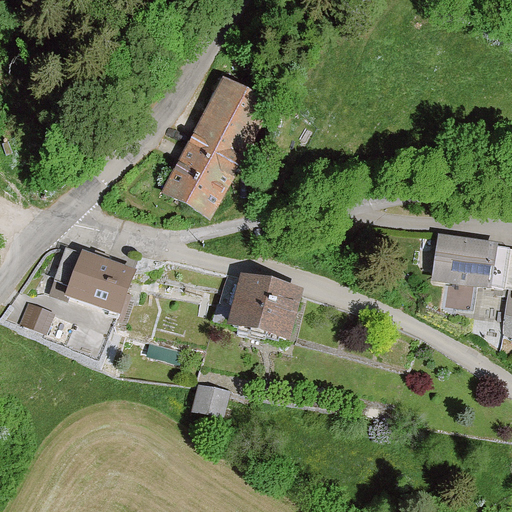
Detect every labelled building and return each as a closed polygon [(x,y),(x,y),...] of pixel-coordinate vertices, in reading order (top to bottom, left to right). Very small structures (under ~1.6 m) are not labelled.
[(273,101),(225,75),(176,167),(159,197),(207,222),(273,101)] [(499,242),(437,233),(432,275),(431,280),(448,283),(491,289),(491,286),(503,287),(509,250),(498,249),(499,242)] [(137,272),(65,247),(48,295),(116,318),(120,320),(137,272)] [(511,250),(509,250),(503,287),(511,288),(511,250)] [(304,292),(242,276),(234,307),(218,303),(213,323),(229,327),(228,331),(289,347),(304,292)] [(46,339),(55,318),(28,307),(20,328),(46,339)] [(152,345),(149,356),(180,365),(183,355),(152,345)] [(230,392),(201,386),(195,414),(224,420),(230,392)]
